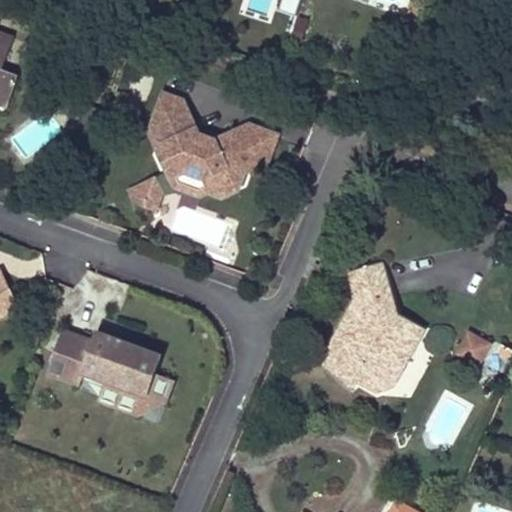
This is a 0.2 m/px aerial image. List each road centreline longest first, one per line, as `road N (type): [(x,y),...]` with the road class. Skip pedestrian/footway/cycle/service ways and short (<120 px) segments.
road 1 (residential): [(253,328),(221,295),(0,215)]
road 2 (residential): [(361,139),(338,133),(326,190),(284,298),(253,328)]
road 3 (residential): [(253,328),(243,377),(185,511)]
